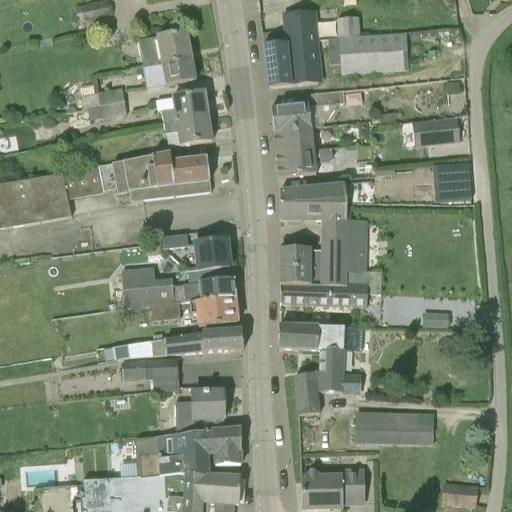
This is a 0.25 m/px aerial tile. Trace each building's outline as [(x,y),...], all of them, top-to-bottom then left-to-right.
[(77,24),(85,23),(87,34),(106,30),(104,19),(111,17),(108,3),(74,10),(77,24)] [(285,45),(277,46),(276,34),(261,36),(263,48),(268,91),(320,84),(314,13),(282,17),(285,45)] [(359,39),(357,20),(337,22),(339,41),(359,39)] [(137,44),(142,71),(191,62),(186,35),(155,40),(137,44)] [(408,72),(404,35),(359,39),(339,41),(341,66),(342,77),(408,72)] [(329,68),(341,66),(339,41),(327,42),(329,68)] [(195,83),(191,62),(142,71),(146,92),(165,89),(195,83)] [(446,85),(447,97),(461,95),(459,84),(446,85)] [(97,96),(98,104),(99,109),(124,105),(121,91),(97,96)] [(314,109),(339,106),(343,105),(342,93),(313,97),(314,109)] [(161,115),(163,126),(208,119),(204,94),(171,100),(171,101),(155,104),(157,116),(161,115)] [(99,109),(87,112),(89,123),(101,121),(102,123),(126,118),(124,105),(99,109)] [(308,107),(270,111),(272,135),(311,131),(321,129),(339,106),(314,109),(308,110),(308,107)] [(397,116),(378,118),(379,127),(398,125),(397,116)] [(163,126),(164,136),(164,137),(170,136),(172,149),(212,143),(208,119),(163,126)] [(414,151),(459,145),(456,120),(411,126),(414,151)] [(311,131),(272,135),(275,157),(314,152),(311,131)] [(275,157),(278,181),(316,176),(315,166),(328,165),(331,160),(331,150),(314,152),(275,157)] [(111,167),(116,193),(115,193),(116,198),(129,196),(130,205),(159,202),(210,195),(205,158),(170,163),(169,155),(151,159),(150,158),(111,167)] [(111,167),(0,187),(0,232),(71,219),(67,203),(115,193),(116,193),(111,167)] [(279,218),(345,219),(346,205),(374,205),(371,184),(279,194),(279,218)] [(470,201),(468,184),(434,187),(436,204),(470,201)] [(348,220),(347,220),(346,206),(374,206),(374,205),(346,205),(345,219),(344,290),(280,287),(279,307),(366,309),(366,296),(380,297),(381,274),(347,274),(348,220)] [(279,251),(280,287),(344,290),(345,219),(279,218),(279,223),(321,223),(321,252),(310,253),(310,251),(279,251)] [(186,249),(185,237),(161,240),(163,252),(186,249)] [(196,274),(229,269),(230,269),(226,241),(192,246),(196,274)] [(125,312),(150,310),(178,306),(189,305),(234,300),(232,282),(198,285),(198,286),(172,289),(171,281),(155,283),(153,270),(120,273),(125,312)] [(197,330),(237,326),(234,300),(189,305),(191,316),(195,316),(197,330)] [(180,320),(178,306),(150,310),(151,324),(178,322),(178,320),(180,320)] [(437,316),(437,330),(449,331),(449,316),(437,316)] [(317,329),(317,330),(278,329),(277,351),(317,353),(321,353),(320,394),(340,394),(340,396),(359,396),(359,381),(342,380),(343,353),(361,354),(362,330),(317,329)] [(201,337),(202,355),(243,352),(242,334),(201,337)] [(164,341),(147,345),(149,356),(165,353),(166,360),(202,355),(201,337),(164,343),(164,341)] [(178,394),(178,390),(177,360),(144,362),(144,366),(121,367),(122,383),(152,381),(152,395),(178,394)] [(294,379),(298,418),(319,416),(316,391),(317,391),(316,374),(294,379)] [(190,395),(190,405),(175,405),(176,438),(203,435),(203,434),(223,433),(222,421),(225,421),(224,394),(190,395)] [(357,450),(400,449),(400,416),(357,417),(357,450)] [(203,435),(176,438),(137,442),(138,449),(133,449),(136,479),(112,481),(82,484),(83,498),(182,487),(183,477),(205,476),(209,477),(208,458),(213,458),(214,468),(240,468),(240,432),(223,433),(203,434),(203,435)] [(312,472),(304,481),(300,481),(301,511),(342,510),(342,506),(363,506),(363,474),(340,474),(340,479),(320,480),(312,472)] [(240,480),(209,478),(209,477),(205,476),(183,477),(182,487),(83,498),(84,501),(80,501),(80,511),(233,511),(233,507),(238,507),(240,480)] [(442,507),(474,509),(475,490),(444,488),(442,507)]
